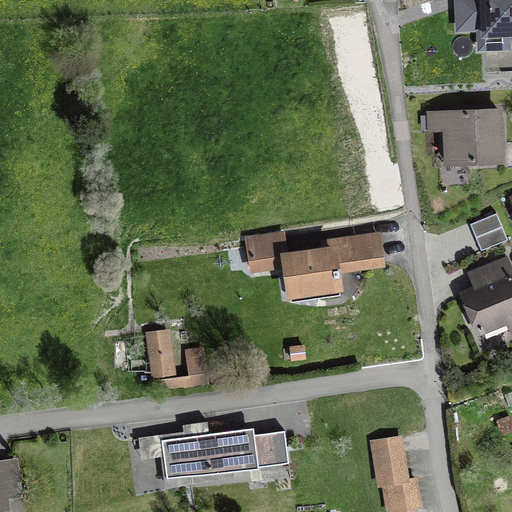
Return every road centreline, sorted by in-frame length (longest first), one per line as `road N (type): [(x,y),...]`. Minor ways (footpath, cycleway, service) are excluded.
road 1 (residential): [(0,429),(430,379)]
road 2 (residential): [(430,379),(379,0)]
road 3 (residential): [(430,379),(451,511)]
